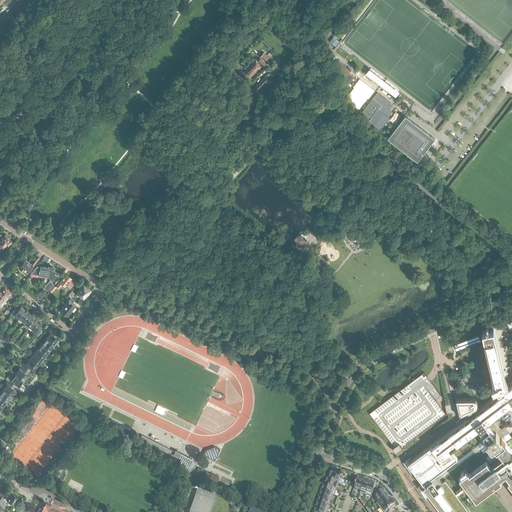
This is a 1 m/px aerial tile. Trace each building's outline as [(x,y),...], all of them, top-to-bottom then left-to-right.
[(334,37),(330,41),(335,46),(339,41),(334,37)] [(271,59),(267,55),(264,52),(260,57),(261,58),(257,61),(256,59),(244,72),(251,78),(262,66),(264,67),(271,59)] [(342,62),(339,60),(332,68),(342,75),(340,78),(341,78),(339,81),(346,87),(353,78),(352,77),(353,76),(349,73),(351,71),(341,63),(342,62)] [(271,82),(265,76),(254,88),(260,94),(271,82)] [(346,97),(353,102),(351,105),(358,110),(367,98),(368,98),(374,90),(359,79),(353,87),(354,87),(346,97)] [(386,99),(377,92),(360,114),(367,119),(380,130),(390,118),(388,117),(389,116),(392,112),(389,110),(392,105),(385,100),(386,99)] [(435,138),(405,115),(387,138),(417,161),(435,138)] [(348,230),(351,232),(349,236),(351,240),(355,241),(359,240),(360,236),(364,235),(361,229),(354,227),(348,230)] [(0,245),(0,246),(3,248),(6,243),(8,244),(9,243),(10,244),(11,243),(12,242),(12,241),(11,241),(11,240),(7,237),(8,236),(4,234),(2,236),(0,238),(0,245)] [(307,238),(301,234),(295,237),(297,245),(305,246),(307,238)] [(400,244),(397,254),(405,256),(408,247),(400,244)] [(20,266),(19,267),(23,270),(24,269),(28,272),(40,257),(37,255),(30,263),(25,258),(19,265),(20,266)] [(31,274),(39,275),(39,274),(49,276),(52,278),(44,288),(47,291),(53,283),(51,282),(58,273),(58,272),(57,273),(53,269),(54,267),(53,266),(48,265),(48,267),(41,266),(40,267),(37,266),(31,274)] [(71,278),(66,274),(57,286),(59,288),(62,284),(65,286),(69,288),(75,281),(71,278)] [(85,295),(90,289),(89,288),(89,289),(83,284),(77,293),(83,298),(85,295)] [(4,286),(1,290),(8,296),(10,298),(14,293),(4,286)] [(0,290),(0,297),(5,300),(8,296),(1,290),(0,290)] [(75,301),(71,297),(68,301),(60,310),(67,315),(72,309),(73,310),(76,307),(74,306),(75,305),(73,304),(75,301)] [(19,319),(26,310),(21,306),(18,309),(16,307),(10,314),(15,317),(16,316),(19,319)] [(26,310),(19,319),(24,323),(31,314),(26,310)] [(36,318),(31,314),(24,323),(29,327),(36,318)] [(36,318),(29,327),(28,329),(35,335),(42,327),(39,325),(41,322),(36,318)] [(437,441),(429,447),(428,448),(424,451),(412,460),(412,459),(410,457),(403,462),(411,473),(414,471),(417,475),(419,478),(422,482),(420,484),(428,494),(441,511),(470,511),(457,495),(467,487),(475,498),(476,499),(501,480),(501,479),(500,478),(505,474),(509,479),(509,480),(508,480),(511,486),(511,436),(511,437),(506,429),(504,427),(501,429),(499,426),(498,426),(498,425),(499,424),(496,421),(495,421),(493,418),(498,414),(503,411),(509,406),(510,405),(511,403),(511,384),(503,391),(501,388),(508,383),(507,382),(507,381),(506,381),(506,380),(506,379),(505,379),(505,378),(505,377),(507,377),(508,371),(508,372),(507,371),(508,366),(507,366),(506,366),(507,361),(505,361),(506,355),(506,356),(504,355),(505,350),(504,350),(505,345),(504,345),(503,345),(504,339),(504,340),(502,340),(503,334),(501,334),(503,326),(502,326),(491,325),(491,328),(490,329),(489,329),(487,329),(482,330),(486,349),(488,358),(487,358),(492,379),(493,379),(493,380),(494,380),(494,381),(494,382),(494,383),(495,384),(495,385),(496,386),(496,387),(497,388),(498,390),(499,390),(501,393),(477,411),(475,407),(476,407),(476,406),(477,406),(477,405),(477,404),(478,403),(478,402),(477,402),(477,401),(477,400),(476,400),(476,399),(475,399),(475,398),(474,398),(473,398),(456,398),(457,402),(459,411),(460,414),(467,411),(471,416),(452,429),(446,434),(438,440),(439,441),(438,442),(437,441)] [(48,334),(45,337),(54,344),(59,339),(56,336),(58,334),(51,328),(47,333),(48,334)] [(45,337),(41,342),(50,349),(54,344),(45,337)] [(41,342),(37,347),(46,354),(50,349),(41,342)] [(37,347),(33,352),(42,359),(46,354),(37,347)] [(33,352),(29,357),(38,364),(42,359),(33,352)] [(22,364),(21,364),(29,370),(31,367),(34,370),(38,364),(29,357),(27,360),(26,359),(22,364)] [(21,365),(15,373),(24,380),(28,375),(26,373),(28,371),(29,370),(21,364),(21,365)] [(446,414),(437,401),(443,397),(431,381),(427,376),(424,372),(374,409),(369,413),(376,422),(384,432),(394,446),(392,447),(393,448),(395,451),(396,452),(446,414)] [(11,374),(7,379),(14,385),(16,383),(20,385),(24,380),(15,373),(12,376),(11,374)] [(5,385),(3,388),(12,395),(16,390),(12,387),(14,385),(7,379),(3,384),(5,385)] [(3,388),(0,391),(0,394),(8,400),(12,395),(3,388)] [(20,435),(32,419),(33,418),(28,414),(15,431),(20,435)] [(131,430),(110,420),(107,426),(128,436),(131,430)] [(141,434),(138,441),(175,459),(173,462),(186,468),(191,470),(196,463),(195,463),(195,462),(194,463),(190,460),(191,459),(179,453),(180,453),(175,450),(175,451),(141,434)] [(214,446),(205,449),(202,455),(214,460),(220,449),(214,446)] [(56,468),(54,468),(52,466),(49,472),(53,474),(51,478),(56,481),(58,478),(62,481),(66,473),(65,471),(62,469),(63,466),(58,464),(56,468)] [(219,477),(198,467),(196,473),(208,479),(209,479),(216,482),(219,477)] [(331,468),(329,475),(339,479),(340,479),(342,472),(340,471),(340,470),(339,470),(335,469),(332,468),(331,468)] [(339,479),(329,475),(328,475),(327,478),(328,478),(327,479),(328,479),(327,480),(327,481),(338,484),(339,479)] [(355,486),(355,489),(360,491),(360,493),(364,480),(358,478),(357,481),(357,482),(356,486),(355,485),(355,486)] [(364,480),(360,493),(366,495),(370,482),(370,481),(367,480),(367,481),(364,480)] [(338,484),(327,481),(326,481),(325,484),(326,484),(325,486),(334,489),(336,490),(336,489),(338,484)] [(370,482),(366,495),(371,497),(373,491),(375,488),(376,485),(376,484),(370,482)] [(322,492),(332,495),(334,490),(334,489),(325,486),(323,486),(323,487),(323,488),(322,488),(321,491),(322,491),(322,492)] [(229,502),(215,497),(198,491),(190,511),(229,511),(229,510),(229,502)] [(376,493),(373,496),(374,498),(373,498),(377,503),(376,504),(387,496),(384,491),(383,491),(380,493),(381,493),(378,495),(376,493)] [(0,503),(5,507),(8,500),(13,503),(17,496),(12,493),(10,492),(5,498),(2,496),(0,499),(0,503)] [(320,497),(330,501),(332,496),(332,495),(322,492),(321,492),(321,494),(321,493),(321,494),(320,494),(319,497),(320,497)] [(387,496),(376,504),(380,509),(391,501),(389,499),(390,498),(388,496),(387,496)] [(318,503),(328,507),(330,502),(330,501),(320,497),(319,498),(319,499),(319,500),(318,500),(317,503),(318,503)] [(70,511),(68,511),(53,502),(53,503),(50,501),(48,504),(46,503),(45,505),(43,504),(38,511),(70,511)] [(391,501),(380,509),(382,511),(386,511),(388,511),(389,511),(388,510),(392,508),(395,506),(394,506),(395,506),(391,501)] [(316,509),(325,511),(326,511),(328,507),(318,503),(317,504),(318,504),(317,505),(316,505),(315,508),(316,509)]
